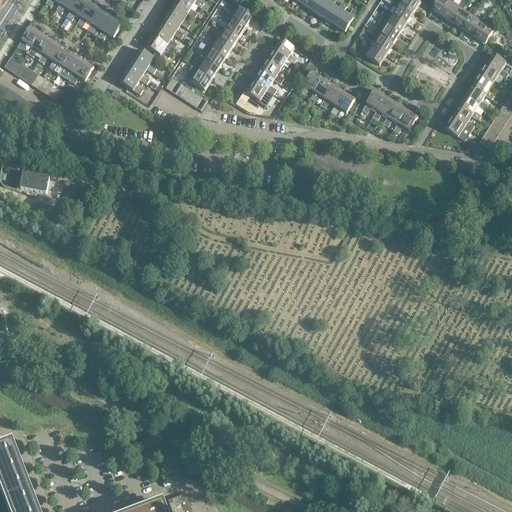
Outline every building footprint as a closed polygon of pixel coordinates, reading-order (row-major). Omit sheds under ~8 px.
[(61,5),(64,0),(49,0),(46,5),(50,8),(55,1),(61,5)] [(71,12),(79,0),(64,0),(61,5),(56,12),(61,15),(65,8),(71,12)] [(81,19),(90,5),(81,0),(79,0),(71,12),(67,19),(71,22),(75,15),(81,19)] [(186,0),(178,0),(174,7),(188,16),(194,20),(197,16),(190,11),(194,5),(186,0)] [(186,0),(194,5),(201,10),(204,5),(197,1),(197,0),(186,0)] [(307,0),(303,7),(314,13),(322,0),(307,0)] [(322,0),(314,13),(324,20),(333,7),(336,0),(330,0),(328,4),(322,0)] [(403,0),(400,5),(413,14),(420,4),(414,0),(403,0)] [(439,0),(432,11),(443,19),(452,5),(455,0),(449,0),(448,3),(444,0),(439,0)] [(443,19),(454,26),(463,12),(467,6),(467,5),(469,1),(467,0),(465,0),(463,3),(458,9),(452,5),(443,19)] [(396,11),(393,16),(407,25),(413,14),(400,5),(392,1),(389,6),(396,11)] [(324,20),(334,27),(343,13),(347,7),(343,4),(339,11),(333,7),(324,20)] [(86,22),(92,25),(100,12),(90,5),(81,19),(77,26),(82,29),(86,22)] [(236,14),(233,20),(246,29),(253,18),(233,5),(231,8),(230,10),(236,14)] [(454,26),(464,33),(477,13),(477,12),(480,7),(476,5),(473,10),(469,16),(463,12),(454,26)] [(174,7),(168,17),(181,26),(188,30),(190,26),(184,22),(188,16),(174,7)] [(343,13),(334,27),(345,34),(358,13),(353,11),(349,17),(343,13)] [(97,29),(102,32),(111,19),(100,12),(92,25),(87,32),(92,36),(97,29)] [(390,20),(386,26),(400,35),(407,25),(393,16),(386,12),(384,16),(390,20)] [(464,33),(475,39),(483,26),(488,19),(477,13),(464,33)] [(230,25),(226,30),(239,39),(246,29),(233,20),(226,16),(223,20),(230,25)] [(168,17),(161,28),(174,37),(181,41),(182,39),(184,36),(177,32),(181,26),(168,17)] [(102,32),(99,37),(98,39),(102,42),(107,35),(114,40),(123,26),(111,19),(102,32)] [(383,31),(379,37),(393,46),(400,35),(386,26),(380,22),(377,27),(383,31)] [(483,26),(475,39),(485,46),(498,26),(494,23),(489,30),(483,26)] [(223,35),(219,41),(232,49),(239,39),(226,30),(219,26),(216,30),(223,35)] [(161,28),(154,38),(167,47),(174,51),(176,48),(177,47),(170,42),(174,37),(161,28)] [(26,45),(32,49),(41,36),(30,29),(17,49),(14,54),(18,56),(21,51),(22,52),(26,45)] [(377,41),(373,47),(387,56),(393,46),(379,37),(373,32),(370,37),(377,41)] [(37,52),(43,56),(52,43),(41,36),(32,49),(28,56),(33,59),(37,52)] [(89,42),(88,45),(92,48),(98,39),(99,37),(97,36),(94,41),(91,44),(89,42)] [(216,45),(212,51),(226,60),(232,49),(219,41),(212,36),(210,41),(216,45)] [(154,38),(147,49),(148,49),(152,52),(153,53),(167,62),(170,57),(164,53),(167,47),(154,38)] [(281,41),(273,53),(287,62),(293,66),(296,62),(289,57),(294,50),(281,41)] [(47,59),(53,63),(62,49),(52,43),(43,56),(39,63),(42,65),(47,59)] [(387,56),(373,47),(366,43),(363,47),(370,51),(365,58),(379,67),(387,56)] [(210,55),(206,61),(219,70),(226,60),(212,51),(206,47),(203,51),(210,55)] [(443,47),(436,59),(445,64),(451,52),(443,47)] [(53,73),(59,76),(72,56),(62,49),(53,63),(49,70),(53,73)] [(150,58),(153,53),(152,52),(148,49),(147,49),(144,54),(150,58)] [(140,52),(133,63),(146,71),(153,76),(156,71),(149,67),(153,60),(140,52)] [(273,53),(266,63),(286,76),(289,72),(283,68),(287,62),(273,53)] [(68,72),(74,76),(83,63),(72,56),(59,76),(64,79),(68,72)] [(203,66),(199,72),(212,80),(219,70),(206,61),(199,57),(196,61),(203,66)] [(492,57),(485,69),(503,80),(505,81),(508,77),(501,73),(506,66),(492,57)] [(5,69),(10,72),(16,62),(11,59),(4,69),(5,69)] [(10,72),(15,76),(21,65),(16,62),(10,72)] [(83,63),(74,76),(70,83),(74,86),(78,79),(85,84),(94,70),(83,63)] [(133,63),(126,73),(139,82),(146,86),(149,82),(142,77),(146,71),(133,63)] [(266,63),(260,74),(273,82),(280,87),(286,76),(266,63)] [(15,76),(20,79),(26,69),(22,66),(21,65),(15,76)] [(212,80),(199,72),(192,67),(189,72),(196,76),(192,83),(205,92),(212,80)] [(26,69),(20,79),(25,82),(31,72),(26,69)] [(485,69),(478,79),(491,88),(498,92),(501,87),(499,86),(503,80),(485,69)] [(31,72),(25,82),(26,83),(27,83),(33,73),(32,73),(31,72)] [(27,83),(31,87),(38,76),(33,73),(27,83)] [(139,82),(126,73),(119,84),(127,88),(139,97),(142,92),(135,88),(139,82)] [(260,74),(253,84),(273,97),(276,92),(269,88),(273,82),(260,74)] [(308,90),(314,94),(323,81),(313,74),(300,94),(304,97),(308,90)] [(31,87),(36,90),(43,79),(40,78),(38,76),(31,87)] [(36,90),(41,93),(47,82),(43,79),(36,90)] [(478,79),(471,90),(485,98),(491,103),(494,98),(487,94),(491,88),(478,79)] [(166,90),(171,93),(177,83),(172,80),(165,90),(166,90)] [(318,97),(325,101),(333,87),(323,81),(314,94),(310,101),(314,103),(318,97)] [(41,93),(45,96),(52,86),(47,82),(41,93)] [(171,93),(176,96),(182,86),(177,83),(171,93)] [(253,84),(246,94),(252,98),(248,103),(258,110),(259,108),(264,111),(266,107),(266,108),(273,97),(253,84)] [(52,86),(45,96),(46,96),(48,97),(54,87),(53,86),(52,86)] [(176,96),(181,100),(187,90),(182,86),(176,96)] [(48,97),(52,100),(59,90),(54,87),(48,97)] [(329,103),(335,108),(344,94),(333,87),(325,101),(320,107),(324,110),(329,103)] [(0,98),(0,99),(4,102),(11,92),(6,89),(0,98)] [(59,90),(52,100),(57,103),(59,100),(64,93),(63,93),(59,90)] [(181,100),(186,103),(193,93),(187,90),(181,100)] [(471,90),(464,100),(478,109),(485,113),(487,108),(481,104),(485,98),(471,90)] [(115,91),(111,97),(116,100),(120,94),(116,92),(115,91)] [(4,102),(9,106),(16,95),(11,92),(4,102)] [(371,108),(377,112),(386,99),(376,92),(362,112),(367,115),(371,108)] [(186,103),(191,106),(198,96),(193,93),(186,103)] [(344,94),(335,108),(331,114),(335,117),(339,110),(346,115),(355,101),(344,94)] [(9,106),(15,109),(21,99),(16,95),(9,106)] [(191,106),(196,110),(203,99),(198,96),(191,106)] [(15,109),(20,112),(26,102),(21,99),(15,109)] [(203,99),(196,110),(201,113),(207,103),(208,103),(203,99)] [(382,115),(387,119),(397,106),(386,99),(377,112),(373,119),(377,122),(382,115)] [(464,100),(458,110),(471,119),(478,123),(481,119),(474,115),(478,109),(464,100)] [(20,112),(25,115),(31,105),(26,102),(20,112)] [(503,108),(511,114),(511,106),(506,103),(503,108)] [(25,115),(30,119),(36,108),(31,105),(25,115)] [(392,122),(398,126),(407,112),(397,106),(387,119),(383,126),(388,129),(392,122)] [(30,119),(35,122),(41,112),(36,108),(30,119)] [(502,109),(501,110),(511,117),(511,116),(511,114),(503,108),(502,109)] [(458,110),(451,121),(471,134),(474,129),(467,125),(471,119),(458,110)] [(498,116),(508,122),(511,117),(501,110),(498,116)] [(41,112),(35,122),(40,125),(47,115),(46,115),(41,112)] [(407,112),(398,126),(393,133),(398,136),(402,129),(410,134),(419,120),(407,112)] [(495,120),(505,127),(508,122),(498,116),(496,119),(495,120)] [(492,125),(502,131),(505,127),(495,120),(492,125)] [(471,134),(451,121),(444,131),(464,144),(471,134)] [(489,129),(499,136),(502,131),(492,125),(489,129)] [(489,130),(488,131),(498,138),(499,137),(499,136),(489,129),(489,130)] [(485,136),(495,143),(498,138),(488,131),(485,136)] [(482,141),(492,147),(495,143),(485,136),(482,141)] [(486,149),(490,151),(492,147),(482,141),(479,145),(480,145),(483,147),(486,149)] [(475,147),(470,144),(467,150),(472,153),(475,147)] [(465,154),(472,156),(478,148),(475,147),(472,153),(467,150),(465,154)] [(503,164),(509,165),(511,153),(505,152),(503,164)] [(50,178),(46,177),(47,172),(29,169),(28,176),(24,175),(21,191),(47,195),(49,180),(50,178)] [(62,199),(74,201),(77,186),(65,183),(62,199)] [(10,442),(0,435),(0,482),(11,511),(38,511),(19,461),(19,459),(16,460),(13,452),(2,456),(1,453),(8,451),(6,444),(10,442)] [(192,511),(186,495),(169,502),(172,511),(192,511)]
